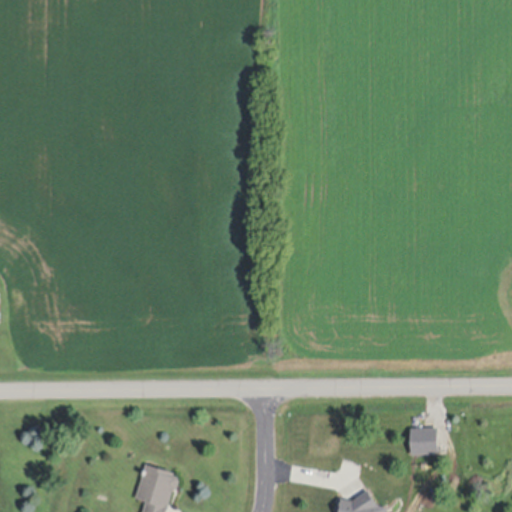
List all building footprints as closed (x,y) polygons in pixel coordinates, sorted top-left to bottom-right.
[(473,171),(511,172),(511,192),(472,192),(473,171)] [(481,277),(480,277),(480,278),(479,278),(478,278),(477,278),(476,278),(476,277),(475,277),(475,276),(475,275),(475,274),(476,273),(477,272),(432,271),(431,292),(409,291),(410,270),(409,270),(410,243),(476,244),(477,221),(492,222),(492,245),(491,287),(490,287),(490,290),(486,289),(486,287),(479,287),(479,282),(480,282),(481,277)] [(494,241),(493,241),(493,242),(493,241),(492,241),(492,240),(493,240),(493,239),(493,238),(493,237),(493,236),(493,235),(493,234),(494,234),(494,233),(495,233),(495,232),(496,232),(496,231),(497,231),(498,231),(499,231),(500,231),(501,231),(502,231),(502,232),(503,232),(504,233),(504,234),(505,234),(505,235),(505,236),(506,236),(506,237),(506,238),(505,238),(505,239),(505,240),(505,241),(504,241),(504,242),(503,242),(503,243),(502,243),(501,243),(501,244),(500,244),(499,244),(498,244),(497,243),(496,243),(495,242),(494,242),(494,241)] [(136,498),(147,464),(174,472),(173,476),(178,478),(179,481),(178,488),(174,490),(169,506),(167,511),(143,511),(147,501),(136,498)] [(380,506),(390,507),(388,511),(340,511),(342,505),(341,505),(343,498),(354,500),(369,490),(380,506)]
